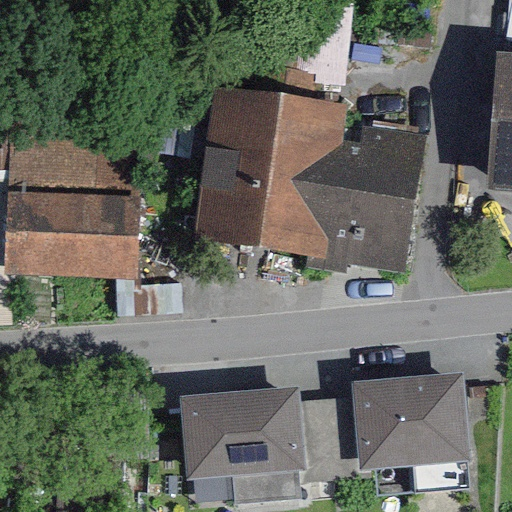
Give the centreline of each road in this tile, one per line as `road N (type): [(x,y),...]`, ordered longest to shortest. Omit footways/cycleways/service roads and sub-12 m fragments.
road 1 (residential): [(0,350),(435,318)]
road 2 (residential): [(467,0),(435,318)]
